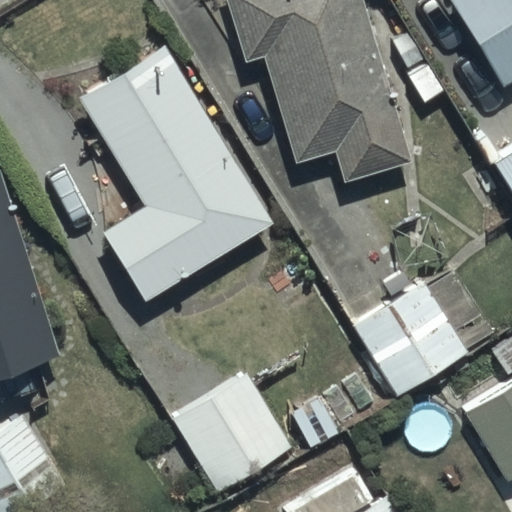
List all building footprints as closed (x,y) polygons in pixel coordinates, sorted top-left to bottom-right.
[(353,0),(209,0),(227,59),(245,54),(276,164),(321,151),(329,180),(399,160),(353,0)] [(511,0),(439,0),(494,83),(511,71),(511,0)] [(260,217),(148,37),(61,91),(129,201),(81,231),(124,301),(260,217)] [(511,150),(496,160),(511,186),(511,150)] [(0,363),(43,350),(0,213),(0,363)] [(410,278),(342,320),(383,393),(453,353),(410,278)] [(227,362),(158,411),(212,493),(282,446),(227,362)] [(511,366),(446,407),(493,482),(511,470),(511,366)] [(8,413),(0,417),(0,511),(47,511),(61,504),(8,413)] [(383,511),(371,491),(335,511),(383,511)]
